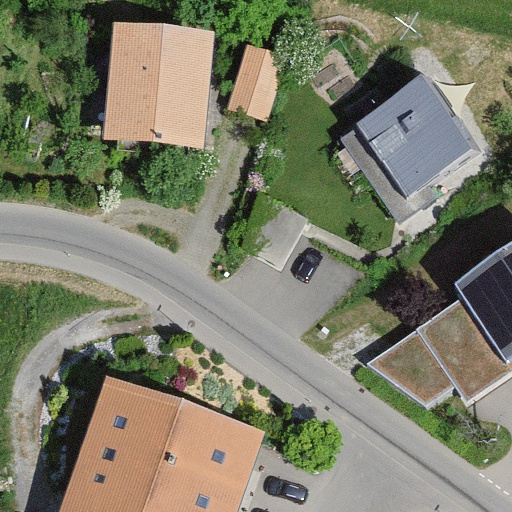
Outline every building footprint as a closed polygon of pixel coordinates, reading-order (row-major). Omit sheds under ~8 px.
[(209,49),(111,40),(102,153),(199,162),(209,49)] [(279,69),(243,57),(224,115),(259,127),(279,69)] [(429,88),(356,139),(407,211),(480,161),(429,88)] [(511,258),(449,301),(457,312),(414,340),(462,413),(511,379),(511,258)] [(238,511),(262,446),(103,390),(59,511),(238,511)]
